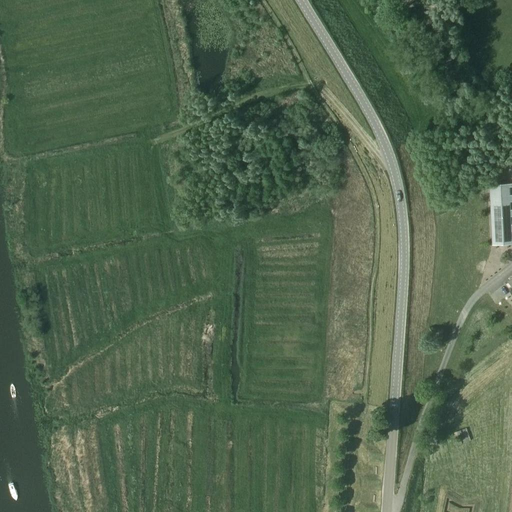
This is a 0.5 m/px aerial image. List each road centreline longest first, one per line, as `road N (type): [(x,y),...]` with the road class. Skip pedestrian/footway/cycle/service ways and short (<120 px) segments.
road 1 (tertiary): [(387,511),(406,259),(398,179),(373,116),(300,0)]
road 2 (track): [(150,135),(318,84),(396,171)]
